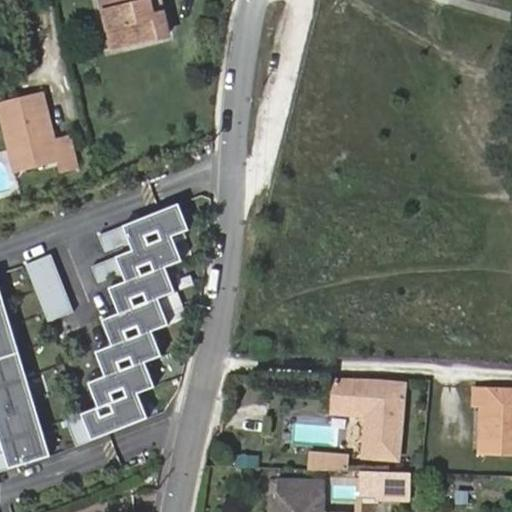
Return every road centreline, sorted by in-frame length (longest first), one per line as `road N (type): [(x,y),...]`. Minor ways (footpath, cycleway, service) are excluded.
road 1 (residential): [(194,426),(229,251),(233,171)]
road 2 (residential): [(233,171),(0,247)]
road 3 (residential): [(0,492),(194,426)]
road 4 (residential): [(233,171),(257,0)]
